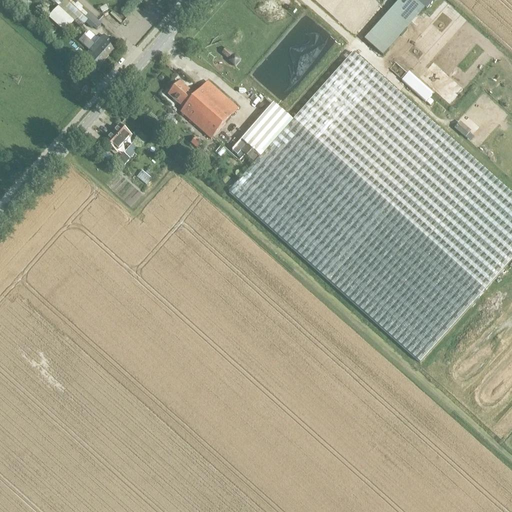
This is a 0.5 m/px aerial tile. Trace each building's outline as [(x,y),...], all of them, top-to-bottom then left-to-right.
[(15,0),(26,10),(35,0),(15,0)] [(63,0),(48,17),(64,32),(74,21),(81,27),(85,22),(92,28),(93,27),(96,30),(102,24),(85,9),(84,10),(82,9),(84,7),(75,0),(63,0)] [(425,9),(414,0),(400,0),(365,41),(383,57),(425,9)] [(415,0),(426,9),(434,0),(415,0)] [(52,34),(57,30),(52,25),(47,30),(52,34)] [(89,51),(81,61),(94,72),(114,50),(109,46),(111,43),(103,36),(95,45),(84,35),(78,42),(89,51)] [(228,60),(233,54),(226,48),(221,54),(228,60)] [(511,193),(354,53),(293,120),(485,290),(511,260),(511,193)] [(236,67),(242,60),(235,54),(229,61),(236,67)] [(426,102),(432,95),(408,74),(402,81),(426,102)] [(212,140),(238,110),(208,82),(196,96),(180,82),(169,95),(184,109),(181,113),(212,140)] [(240,152),(249,159),(254,164),(255,164),(261,157),(259,156),(282,130),(284,132),(289,126),(289,125),(275,113),(269,119),(240,152)] [(293,120),(289,125),(289,126),(284,132),(282,130),(259,156),(261,157),(255,164),(254,164),(228,193),(420,363),(485,291),(293,120)] [(455,128),(465,137),(471,131),(461,122),(455,128)] [(121,126),(113,134),(124,144),(132,136),(121,126)] [(148,139),(137,129),(132,134),(144,145),(148,139)] [(471,142),(474,137),(470,133),(466,138),(471,142)] [(124,144),(113,134),(106,142),(117,152),(124,144)] [(197,151),(203,144),(196,138),(190,144),(197,151)] [(130,159),(140,148),(134,142),(124,153),(130,159)] [(221,157),(226,151),(221,146),(215,153),(221,157)] [(245,160),(247,161),(249,159),(240,152),(236,157),(243,162),(245,160)] [(124,165),(130,159),(123,153),(117,159),(124,165)] [(146,185),(154,176),(148,170),(145,173),(142,171),(137,177),(146,185)]
